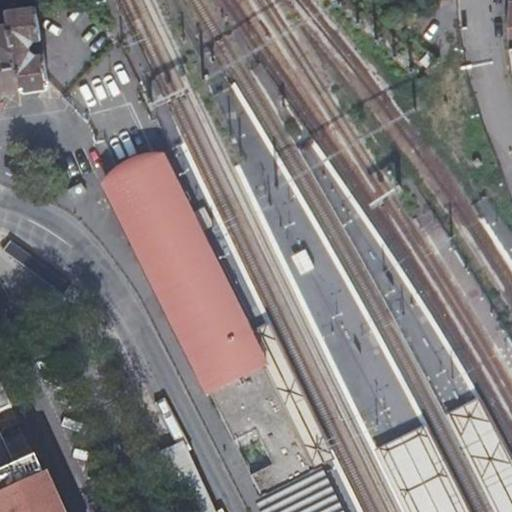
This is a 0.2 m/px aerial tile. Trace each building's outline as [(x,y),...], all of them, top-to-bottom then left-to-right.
[(19,83),(48,80),(43,49),(33,50),(28,47),(26,38),(30,33),(40,31),(34,0),(6,5),(8,14),(19,83)] [(511,0),(501,0),(499,1),(499,13),(499,28),(500,31),(511,65),(511,0)] [(0,85),(19,83),(8,14),(0,15),(0,85)] [(266,463),(259,467),(248,473),(258,493),(267,511),(340,511),(320,465),(313,468),(258,359),(255,352),(252,345),(161,154),(154,157),(106,181),(124,218),(231,438),(250,430),(253,428),(270,461),(266,463)] [(0,408),(10,404),(0,380),(0,408)] [(511,511),(511,463),(481,403),(447,419),(491,511),(511,511)] [(393,442),(382,447),(413,511),(466,511),(425,426),(413,432),(393,442)] [(0,433),(0,469),(13,464),(4,443),(0,433)] [(215,511),(183,442),(156,455),(182,511),(215,511)] [(46,482),(33,454),(13,464),(0,469),(0,511),(59,511),(56,504),(46,482)]
